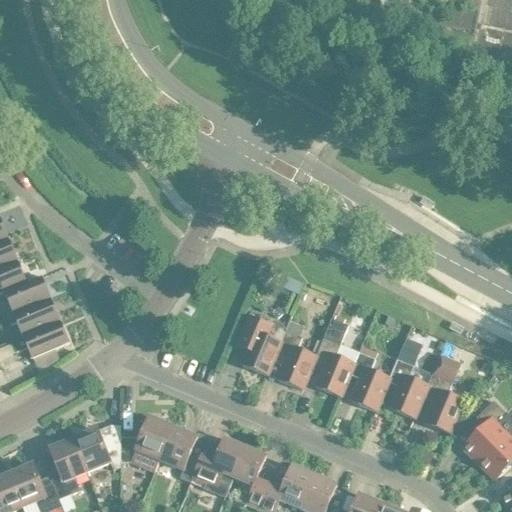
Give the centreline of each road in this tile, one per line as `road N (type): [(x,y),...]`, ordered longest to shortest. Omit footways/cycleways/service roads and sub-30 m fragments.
road 1 (residential): [(440,511),(423,490),(116,363)]
road 2 (tertiary): [(85,0),(95,35),(131,94),(166,127),(230,160)]
road 3 (residential): [(159,311),(54,225),(0,167)]
road 4 (tertiary): [(247,127),(163,83),(136,50),(114,0)]
road 5 (tertiary): [(388,227),(331,178),(247,127)]
road 6 (tertiary): [(230,160),(388,227)]
road 7 (residential): [(159,311),(230,160)]
road 8 (tertiary): [(511,296),(388,227)]
road 9 (residential): [(0,428),(116,363)]
